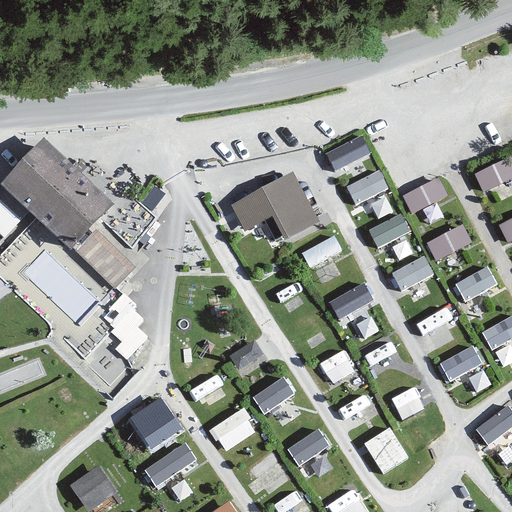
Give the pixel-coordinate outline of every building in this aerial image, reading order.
[(364,132),(327,149),(337,170),(374,153),(364,132)] [(121,214),(49,146),(5,192),(113,293),(133,271),(98,238),(121,214)] [(486,190),(511,175),(511,154),(511,152),(475,171),(486,190)] [(355,199),(390,187),(383,168),(348,180),(355,199)] [(414,212),(449,192),(439,173),(404,193),(414,212)] [(319,229),(293,180),(231,213),(244,236),(272,221),(286,246),(319,229)] [(0,229),(3,233),(19,218),(0,197),(0,229)] [(404,211),(369,223),(377,243),(411,231),(404,211)] [(509,240),(511,238),(511,215),(500,221),(509,240)] [(427,239),(438,258),(473,239),(463,220),(427,239)] [(309,262),(343,249),(338,234),(303,247),(309,262)] [(400,285),(434,273),(427,254),(394,266),(400,285)] [(489,262),(456,281),(466,299),(499,281),(489,262)] [(132,346),(148,333),(121,299),(104,312),(132,346)] [(427,338),(453,323),(444,306),(417,321),(427,338)] [(490,345),(511,337),(511,315),(483,326),(490,345)] [(229,353),(242,371),(265,355),(253,337),(229,353)] [(370,361),(397,350),(392,339),(366,351),(370,361)] [(451,378),(484,360),(474,342),(441,359),(451,378)] [(320,359),(330,381),(356,370),(346,348),(320,359)] [(283,373),(253,394),(265,411),(295,390),(283,373)] [(401,417),(425,405),(414,384),(390,396),(401,417)] [(511,406),(507,400),(476,425),(489,442),(511,424),(511,406)] [(226,448),(257,427),(242,405),(210,427),(226,448)] [(364,441),(385,471),(411,453),(391,423),(364,441)] [(288,445),(299,463),(330,443),(318,426),(288,445)] [(146,465),(158,484),(198,458),(186,439),(146,465)] [(256,479),(281,459),(272,448),(247,468),(256,479)] [(70,481),(88,509),(119,489),(101,461),(70,481)] [(354,484),(326,503),(332,511),(365,511),(371,509),(354,484)] [(206,511),(241,511),(230,496),(206,511)]
